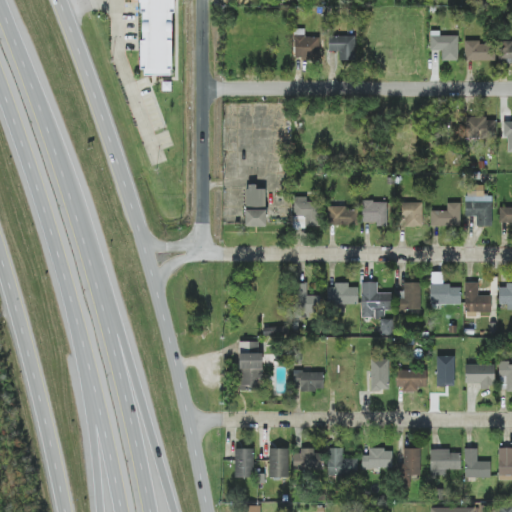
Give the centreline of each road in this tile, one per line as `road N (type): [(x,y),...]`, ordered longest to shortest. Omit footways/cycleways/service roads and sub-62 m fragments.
road 1 (secondary): [(208,511),(157,282),(63,0)]
road 2 (residential): [(511,418),(191,417)]
road 3 (motorway): [(173,511),(80,214)]
road 4 (residential): [(200,251),(511,252)]
road 5 (residential): [(511,89),(203,89)]
road 6 (motorway): [(151,511),(80,214)]
road 7 (secondary): [(0,250),(64,511)]
road 8 (residential): [(200,251),(203,0)]
road 9 (motorway): [(0,87),(75,305)]
road 10 (motorway): [(80,214),(0,0)]
road 11 (motorway): [(75,305),(127,511)]
road 12 (motorway): [(75,305),(101,511)]
